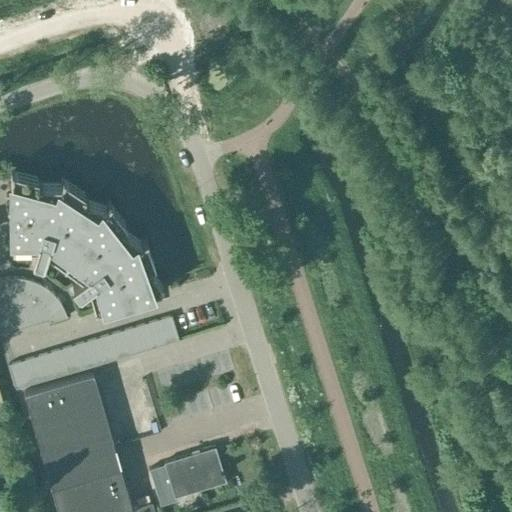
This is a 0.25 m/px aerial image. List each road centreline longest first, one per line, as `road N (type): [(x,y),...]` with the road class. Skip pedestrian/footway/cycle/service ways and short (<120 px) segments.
road 1 (residential): [(310,511),(197,156)]
road 2 (residential): [(167,50),(155,23),(123,12),(0,49)]
road 3 (residential): [(0,105),(79,79),(124,79)]
